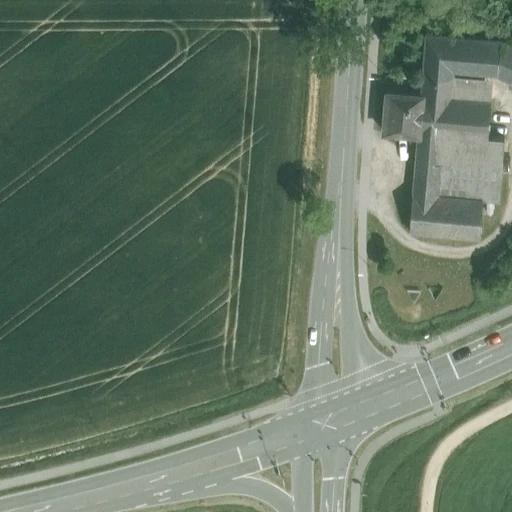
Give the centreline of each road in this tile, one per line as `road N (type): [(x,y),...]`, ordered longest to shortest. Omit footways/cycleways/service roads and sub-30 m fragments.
road 1 (tertiary): [(354,0),(336,237)]
road 2 (tertiary): [(336,237),(309,429)]
road 3 (tertiary): [(352,413),(357,376),(336,237)]
road 4 (secondary): [(352,413),(511,345)]
road 5 (secondary): [(185,471),(27,511)]
road 6 (track): [(511,407),(451,442),(437,461),(425,511)]
road 7 (secondary): [(309,429),(185,471)]
road 8 (secondary): [(185,471),(247,482),(295,511)]
